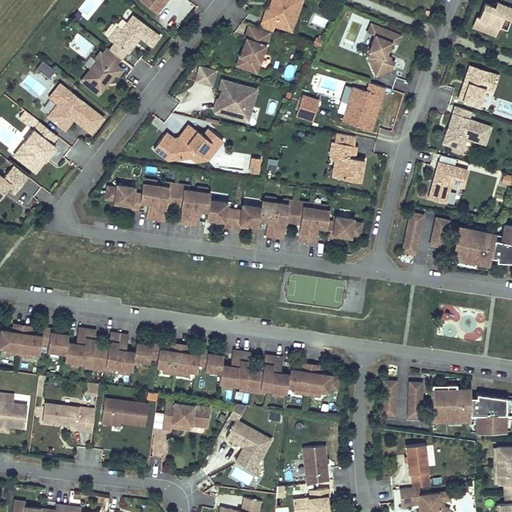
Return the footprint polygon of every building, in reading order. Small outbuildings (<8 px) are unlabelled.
[(137,0),(155,13),(164,0),(137,0)] [(295,12),(298,0),(268,0),(267,5),(269,5),(268,10),(265,11),(262,18),(260,17),(257,27),(267,31),(269,32),(272,25),(285,29),(291,11),(295,12)] [(509,18),(511,10),(511,0),(496,0),(496,1),(493,0),(492,4),(489,5),(486,4),(481,2),(476,17),(473,16),(469,26),(492,35),(496,25),(500,14),(507,17),(509,18)] [(268,10),(269,5),(267,5),(264,6),(260,17),(262,18),(265,11),(268,10)] [(289,30),(295,12),(291,11),(285,29),(289,30)] [(502,28),(507,17),(500,14),(496,25),(502,28)] [(125,52),(145,26),(131,15),(119,30),(115,27),(106,37),(125,52)] [(326,27),(328,18),(314,15),(312,24),(326,27)] [(383,54),(388,41),(394,43),(397,34),(367,22),(364,31),(372,34),(368,43),(370,44),(367,51),(365,56),(373,74),(388,68),(391,61),(387,59),(388,56),(383,54)] [(238,52),(234,65),(253,71),(267,31),(257,27),(246,24),(241,37),(243,37),(239,49),(241,50),(240,53),(238,52)] [(71,48),(90,56),(96,43),(77,34),(71,48)] [(116,76),(121,69),(98,51),(93,58),(95,59),(89,68),(79,80),(96,94),(104,84),(102,83),(104,81),(106,82),(112,75),(113,73),(116,76)] [(49,77),(56,69),(42,59),(36,66),(49,77)] [(293,80),(296,65),(286,63),(283,78),(293,80)] [(476,105),(482,88),(490,91),(495,74),(466,64),(461,79),(466,80),(463,89),(459,87),(455,98),(476,105)] [(210,85),(214,69),(197,65),(193,81),(210,85)] [(250,107),(255,88),(219,79),(217,88),(219,89),(217,97),(217,98),(219,99),(219,102),(215,104),(213,112),(239,119),(243,105),(250,107)] [(368,129),(381,86),(366,81),(363,90),(350,86),(345,104),(350,105),(345,122),(368,129)] [(101,117),(58,83),(48,96),(56,103),(46,116),(63,129),(71,119),(89,133),(101,117)] [(302,92),(296,115),(313,120),(320,98),(302,92)] [(219,102),(219,99),(217,98),(217,97),(214,98),(211,109),(213,112),(215,104),(219,102)] [(339,120),(345,122),(350,105),(345,104),(339,120)] [(246,121),(250,107),(243,105),(239,119),(246,121)] [(26,124),(31,118),(24,112),(19,118),(26,124)] [(459,148),(469,119),(450,112),(440,142),(459,148)] [(53,146),(49,143),(55,135),(38,121),(21,142),(28,148),(19,160),(34,172),(40,163),(39,162),(42,158),(43,159),(53,146)] [(179,139),(189,126),(186,124),(177,136),(171,138),(164,132),(162,133),(171,140),(179,139)] [(199,154),(214,135),(206,128),(200,134),(189,126),(179,139),(171,140),(162,133),(151,148),(166,159),(188,156),(199,154)] [(357,180),(361,158),(351,157),(349,156),(351,145),(353,135),(333,132),(329,153),(335,154),(333,165),(331,165),(329,175),(357,180)] [(205,159),(220,139),(214,135),(199,154),(188,156),(194,160),(205,159)] [(19,160),(28,148),(21,142),(12,155),(19,160)] [(333,165),(335,154),(329,153),(326,152),(324,163),(333,165)] [(255,173),(257,158),(250,157),(248,172),(255,173)] [(277,169),(277,158),(267,158),(267,168),(277,169)] [(460,186),(465,169),(435,161),(425,197),(442,202),(448,183),(460,186)] [(26,176),(11,164),(7,170),(22,181),(26,176)] [(1,177),(0,176),(0,194),(6,188),(13,193),(22,181),(7,170),(1,177)] [(511,174),(503,172),(499,183),(509,186),(511,177),(511,174)] [(224,207),(225,201),(206,199),(207,192),(204,192),(200,191),(194,190),(186,189),(180,188),(161,185),(153,184),(143,183),(140,182),(139,193),(131,192),(132,187),(114,184),(114,187),(106,185),(104,198),(113,200),(112,203),(129,205),(129,208),(137,209),(139,201),(144,202),(147,202),(146,205),(144,218),(162,220),(163,215),(165,204),(168,204),(176,205),(179,206),(177,217),(177,222),(194,225),(196,212),(197,209),(199,209),(205,210),(204,218),(222,220),(221,224),(238,226),(238,223),(256,225),(257,218),(263,218),(266,219),(265,222),(264,235),(282,237),(282,232),(284,220),(295,222),(298,222),(296,234),(296,239),(314,242),(315,229),(316,226),(318,226),(324,227),(323,235),(331,237),(332,233),(340,235),(349,236),(349,233),(358,234),(360,221),(351,220),(351,218),(334,215),(333,221),(325,220),(327,209),(324,209),(317,208),(313,207),(306,206),(293,204),(280,202),(273,201),(270,201),(262,200),(259,199),(258,206),(240,204),(239,209),(224,207)] [(451,190),(447,200),(456,204),(460,193),(451,190)] [(411,252),(420,215),(409,212),(400,250),(411,252)] [(439,245),(445,220),(434,218),(429,243),(439,245)] [(511,224),(499,222),(497,233),(453,223),(446,254),(470,259),(484,262),(487,248),(493,249),(492,252),(511,256),(511,224)] [(469,263),(470,259),(446,254),(445,258),(469,263)] [(453,311),(442,312),(443,319),(454,318),(453,311)] [(392,413),(393,381),(382,380),(381,412),(392,413)] [(96,395),(98,382),(85,381),(84,393),(96,395)] [(418,414),(419,382),(408,381),(407,414),(418,414)] [(511,418),(511,398),(475,393),(475,396),(468,396),(468,388),(454,387),(445,387),(445,383),(430,383),(430,414),(445,414),(445,419),(474,418),(474,431),(503,430),(504,418),(511,418)] [(147,397),(156,399),(157,391),(148,390),(147,397)] [(0,401),(12,403),(13,395),(0,392),(0,401)] [(144,425),(146,403),(111,398),(110,402),(102,401),(99,422),(108,423),(108,420),(144,425)] [(205,426),(208,407),(164,400),(160,428),(169,429),(170,426),(170,421),(189,424),(205,426)] [(23,428),(26,405),(12,403),(0,401),(0,422),(8,423),(7,426),(8,426),(23,428)] [(91,431),(93,409),(86,408),(85,411),(77,410),(78,407),(43,402),(41,421),(75,425),(74,429),(91,431)] [(227,415),(236,420),(243,407),(234,402),(227,415)] [(279,419),(280,411),(270,410),(269,419),(279,419)] [(269,438),(236,420),(226,438),(239,445),(240,442),(243,444),(244,447),(243,450),(240,449),(234,461),(244,466),(248,460),(255,464),(269,438)] [(423,442),(403,444),(407,471),(409,471),(411,486),(417,485),(428,484),(425,462),(424,449),(423,442)] [(322,444),(301,446),(305,482),(326,479),(322,444)] [(511,463),(511,444),(495,445),(495,456),(491,456),(492,465),(495,465),(503,464),(511,463)] [(255,464),(248,460),(244,466),(252,470),(255,464)] [(502,491),(511,490),(511,463),(503,464),(495,465),(496,474),(492,474),(492,482),(502,482),(502,491)] [(447,489),(418,493),(417,485),(411,486),(398,487),(399,504),(417,501),(421,501),(421,505),(419,505),(419,508),(417,508),(417,511),(445,511),(448,507),(442,505),(441,499),(448,498),(447,489)] [(511,511),(511,490),(502,491),(504,501),(495,503),(496,511),(500,510),(500,511),(511,511)] [(326,511),(325,495),(291,498),(292,511),(298,511),(308,511),(309,511),(326,511)] [(256,511),(259,500),(242,496),(239,510),(236,510),(236,511),(230,510),(230,508),(218,506),(216,511),(256,511)] [(24,501),(12,499),(10,511),(53,511),(54,509),(44,508),(44,510),(39,509),(39,508),(23,506),(24,501)] [(94,511),(81,510),(65,508),(65,504),(55,503),(54,504),(54,509),(53,511),(94,511)]
